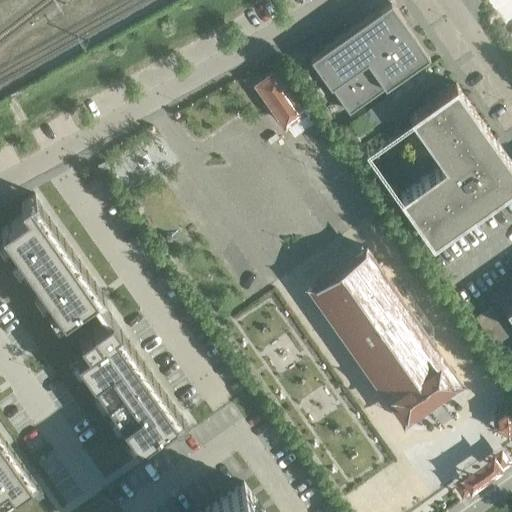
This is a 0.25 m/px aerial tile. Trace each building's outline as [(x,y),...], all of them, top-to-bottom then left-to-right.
[(390,0),(310,57),(349,112),(429,55),(390,0)] [(424,69),(349,122),(358,135),(433,82),(424,69)] [(275,73),(259,84),(289,127),(306,115),(275,73)] [(495,139),(455,82),(433,98),(431,94),(430,93),(429,93),(427,93),(426,93),(425,93),(424,94),(423,95),(423,96),(423,98),(423,99),(426,103),(419,108),(419,107),(418,107),(419,109),(410,115),(421,129),(419,130),(420,131),(421,130),(444,163),(400,194),(411,210),(408,213),(407,214),(406,215),(406,216),(406,218),(407,218),(407,219),(408,220),(410,220),(411,221),(412,220),(413,220),(416,217),(432,239),(501,190),(502,191),(503,191),(502,190),(511,182),(511,163),(503,151),(499,155),(491,143),(497,139),(496,138),(495,139)] [(349,148),(360,141),(350,126),(339,134),(349,148)] [(34,206),(1,230),(63,318),(91,298),(106,318),(79,337),(87,349),(76,357),(138,445),(176,419),(175,418),(181,414),(150,371),(111,315),(100,300),(105,297),(101,290),(40,203),(34,206)] [(460,380),(367,247),(310,288),(403,420),(419,409),(414,402),(440,384),(445,391),(460,380)] [(0,509),(32,487),(31,486),(36,483),(0,431),(0,509)] [(264,511),(243,482),(200,511),(264,511)]
